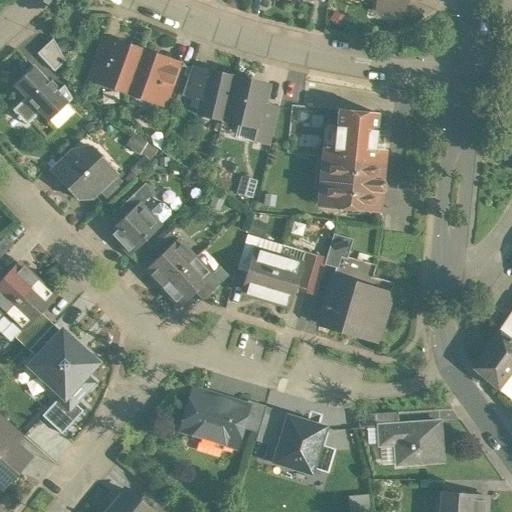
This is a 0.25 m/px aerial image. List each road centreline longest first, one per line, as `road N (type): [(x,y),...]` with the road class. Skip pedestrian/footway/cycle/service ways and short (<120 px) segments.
road 1 (residential): [(150,0),(286,49),(402,73),(462,76)]
road 2 (residential): [(162,347),(357,393),(421,384),(453,367)]
road 3 (residential): [(0,178),(162,347)]
road 4 (residential): [(162,347),(115,436),(54,511)]
road 5 (residential): [(449,266),(462,76)]
